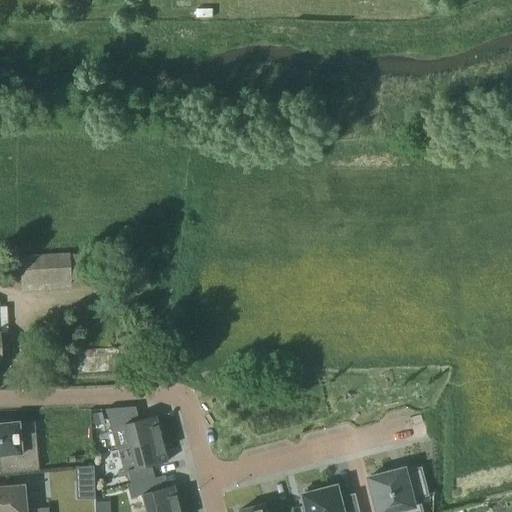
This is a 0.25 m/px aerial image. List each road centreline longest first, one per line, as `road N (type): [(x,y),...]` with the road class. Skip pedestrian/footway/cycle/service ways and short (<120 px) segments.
road 1 (residential): [(0,401),(170,393),(192,416),(205,480)]
road 2 (residential): [(205,480),(412,428)]
